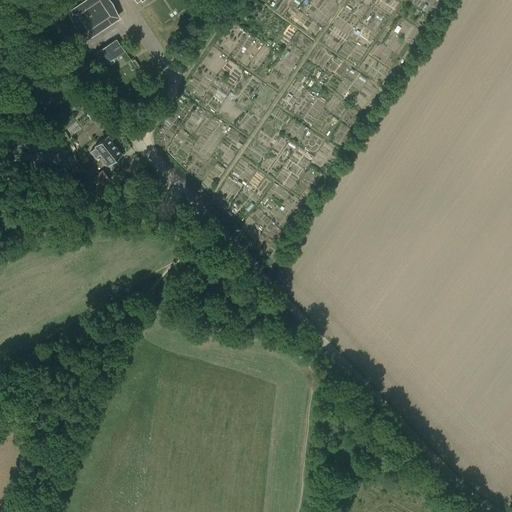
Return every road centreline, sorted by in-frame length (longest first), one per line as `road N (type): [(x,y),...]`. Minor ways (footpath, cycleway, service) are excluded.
road 1 (unclassified): [(496,511),(468,494),(133,138)]
road 2 (track): [(0,367),(219,231)]
road 3 (track): [(0,204),(100,199),(172,181)]
